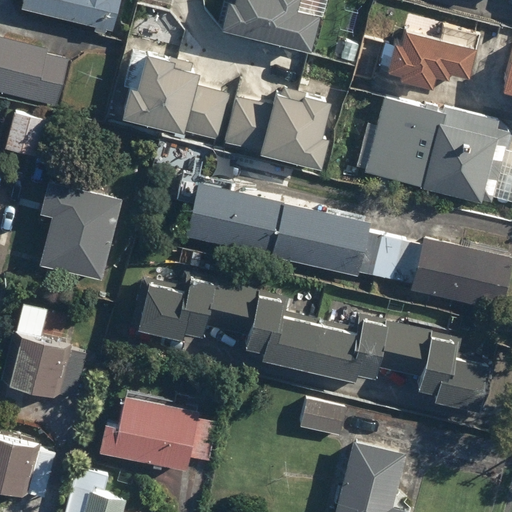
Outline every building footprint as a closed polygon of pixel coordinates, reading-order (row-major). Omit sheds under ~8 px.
[(21,0),(20,7),(114,28),(120,0),(21,0)] [(224,0),(219,24),(309,45),(317,12),(323,13),(326,0),(224,0)] [(475,32),(403,14),(401,25),(394,23),(383,66),(394,69),(393,76),(429,85),(432,72),(446,76),(448,67),(465,71),(475,32)] [(69,50),(0,33),(0,87),(56,102),(69,50)] [(511,41),(509,41),(499,84),(511,87),(511,41)] [(169,54),(142,47),(134,83),(126,82),(118,115),(219,138),(230,90),(196,82),(199,67),(167,59),(169,54)] [(269,99),(230,90),(219,138),(218,142),(318,165),(325,132),(319,131),(328,93),(295,85),(294,94),(271,88),(269,99)] [(441,106),(380,91),(360,169),(491,203),(510,128),(497,125),(499,115),(442,101),(441,106)] [(47,113),(9,105),(0,147),(39,155),(47,113)] [(122,195),(44,176),(36,207),(48,209),(35,259),(103,276),(122,195)] [(368,220),(194,179),(181,234),(355,275),(368,220)] [(511,258),(511,253),(420,230),(406,284),(499,308),(511,258)] [(283,291),(180,267),(176,283),(142,275),(131,325),(182,337),(183,330),(201,334),(204,321),(244,330),(241,343),(260,347),(258,355),(355,377),(356,371),(374,376),(377,361),(418,370),(415,385),(432,389),(430,396),(477,407),(488,360),(451,351),(455,332),(354,309),(350,326),(278,309),(283,291)] [(46,305),(19,298),(0,377),(73,395),(85,346),(39,334),(46,305)] [(195,408),(123,391),(116,420),(100,417),(94,447),(182,467),(195,408)] [(345,402),(302,392),(295,421),(338,431),(345,402)] [(55,444),(0,430),(0,485),(43,496),(55,444)] [(403,450),(349,437),(332,511),(414,511),(415,506),(392,501),(403,450)] [(108,471),(75,462),(62,511),(134,511),(122,509),(126,494),(104,488),(108,471)]
